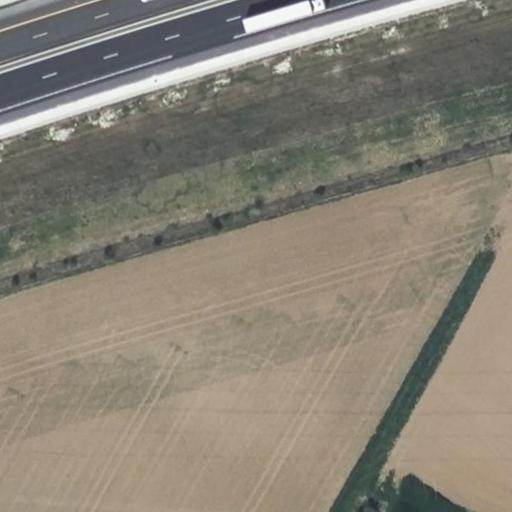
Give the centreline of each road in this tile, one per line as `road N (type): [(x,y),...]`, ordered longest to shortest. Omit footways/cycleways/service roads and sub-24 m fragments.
road 1 (motorway): [(0,92),(292,0)]
road 2 (motorway): [(133,0),(0,46)]
